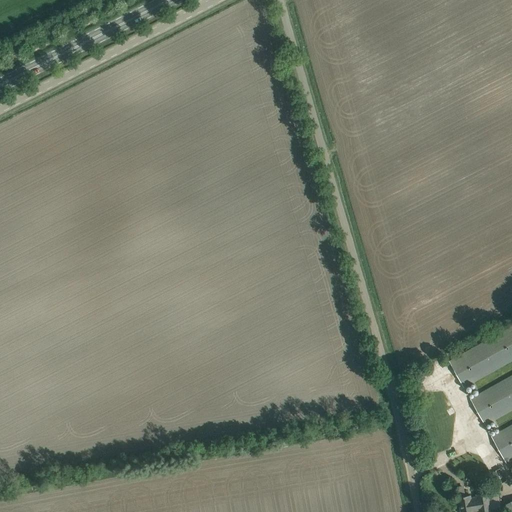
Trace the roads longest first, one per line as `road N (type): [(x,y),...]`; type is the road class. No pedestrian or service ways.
road 1 (unclassified): [(425,511),(411,441),(278,0)]
road 2 (unclassified): [(0,108),(215,0)]
road 3 (primary): [(0,83),(162,0)]
